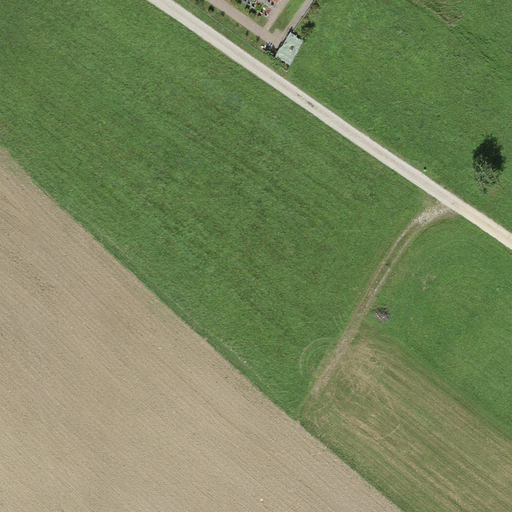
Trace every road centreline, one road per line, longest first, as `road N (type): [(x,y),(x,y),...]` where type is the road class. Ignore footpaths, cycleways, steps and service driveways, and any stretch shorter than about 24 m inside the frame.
road 1 (track): [(511,246),(153,0)]
road 2 (track): [(443,199),(404,236),(308,404)]
